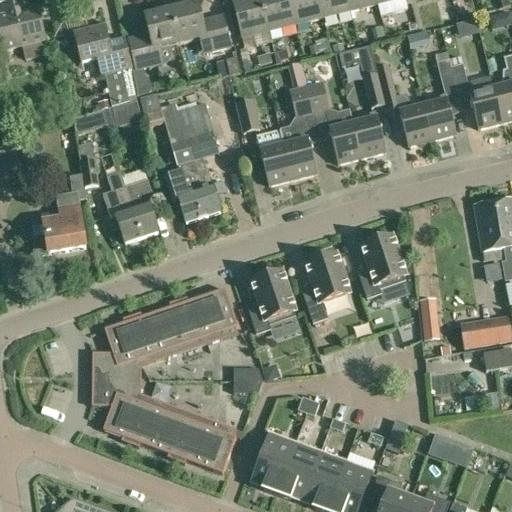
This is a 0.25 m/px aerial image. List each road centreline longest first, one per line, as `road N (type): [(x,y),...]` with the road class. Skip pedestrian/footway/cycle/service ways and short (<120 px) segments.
road 1 (residential): [(0,331),(271,238),(511,171)]
road 2 (unknown): [(230,511),(271,408),(293,383),(370,380),(412,408)]
road 3 (residential): [(214,511),(0,432)]
road 4 (unknown): [(63,309),(82,364),(66,457)]
